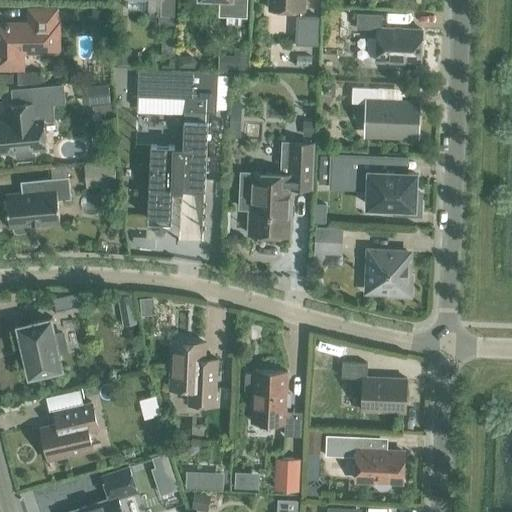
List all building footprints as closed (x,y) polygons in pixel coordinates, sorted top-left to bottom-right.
[(158,24),(174,24),(174,0),(147,0),(147,15),(159,16),(158,24)] [(220,0),(220,15),(245,16),(245,0),(220,0)] [(268,0),(268,9),(300,10),(300,11),(300,10),(304,10),(304,0),(268,0)] [(93,15),(84,16),(84,33),(106,32),(105,6),(92,7),(93,15)] [(57,24),(55,24),(55,10),(29,10),(29,24),(0,23),(0,67),(22,68),(22,52),(57,52),(57,24)] [(377,29),(376,61),(420,63),(421,29),(381,28),(382,14),(357,13),(356,28),(377,29)] [(295,44),(317,45),(318,17),(300,16),(300,15),(300,16),(296,16),(295,44)] [(162,40),(161,54),(174,55),(174,40),(162,40)] [(114,50),(113,63),(130,64),(131,51),(114,50)] [(178,55),(178,67),(197,67),(197,62),(191,56),(178,55)] [(296,56),(296,65),(311,65),(311,57),(296,56)] [(215,108),(215,112),(216,112),(218,72),(138,68),(137,96),(184,98),(184,111),(209,112),(209,108),(215,108)] [(323,83),(323,94),(334,94),(334,83),(323,83)] [(63,84),(29,87),(31,103),(52,101),(53,104),(65,103),(63,84)] [(107,84),(88,86),(89,104),(109,103),(107,84)] [(366,133),(417,135),(418,103),(376,101),(377,89),(353,88),(352,101),(367,102),(366,133)] [(230,102),(228,138),(240,138),(241,102),(230,102)] [(7,105),(9,118),(10,118),(11,122),(0,122),(0,151),(15,150),(16,157),(31,156),(30,149),(45,147),(42,119),(33,120),(31,103),(7,105)] [(303,120),(303,136),(313,137),(313,121),(303,120)] [(168,217),(171,217),(172,199),(181,199),(181,188),(205,189),(207,122),(183,121),(182,146),(150,145),(149,166),(146,165),(145,185),(149,185),(147,216),(150,216),(150,215),(168,215),(168,217)] [(248,234),(288,236),(289,215),(290,214),(289,214),(290,205),(290,204),(290,203),(291,188),(311,189),(313,143),(290,142),(289,174),(251,172),(251,173),(241,173),(240,208),(250,208),(248,234)] [(320,155),(318,184),(329,184),(331,156),(320,155)] [(395,207),(394,212),(419,213),(420,193),(414,193),(415,173),(375,171),(376,157),(331,156),(329,184),(368,186),(367,205),(395,207)] [(6,195),(9,227),(13,226),(14,230),(17,233),(25,232),(27,229),(27,225),(59,222),(57,200),(70,198),(68,177),(44,179),(46,191),(6,195)] [(324,253),(340,253),(341,228),(316,227),(314,263),(324,264),(324,253)] [(367,291),(388,292),(388,294),(410,296),(411,274),(408,274),(409,253),(369,251),(367,291)] [(53,298),(56,311),(81,305),(78,292),(53,298)] [(118,297),(120,309),(132,307),(130,295),(118,297)] [(153,297),(139,298),(140,307),(154,305),(153,297)] [(18,326),(25,356),(29,375),(61,368),(57,353),(66,351),(62,333),(53,335),(49,319),(18,326)] [(204,342),(172,341),(170,388),(188,389),(187,403),(215,404),(217,365),(206,365),(206,362),(203,359),(204,342)] [(341,377),(362,378),(361,410),(405,412),(406,378),(366,376),(367,363),(342,362),(341,377)] [(251,421),(285,423),(287,371),(253,369),(253,374),(245,373),(244,389),(253,389),(251,421)] [(222,401),(233,401),(234,387),(223,387),(222,401)] [(60,409),(60,410),(62,420),(60,420),(58,424),(41,427),(48,459),(92,449),(88,431),(97,429),(91,402),(60,409)] [(309,431),(308,454),(319,454),(320,454),(320,431),(309,431)] [(378,488),(387,488),(390,486),(390,481),(402,482),(403,452),(363,450),(364,436),(326,434),(325,455),(356,457),(356,465),(359,468),(362,468),(362,480),(376,481),(375,485),(378,488)] [(155,467),(151,468),(160,495),(178,489),(166,453),(152,457),(155,467)] [(308,454),(307,479),(318,480),(319,454),(308,454)] [(274,489),(298,490),(300,458),(276,457),(274,489)] [(122,511),(118,497),(137,491),(129,467),(102,475),(109,498),(68,511),(122,511)] [(194,492),(191,508),(207,511),(210,495),(194,492)]
